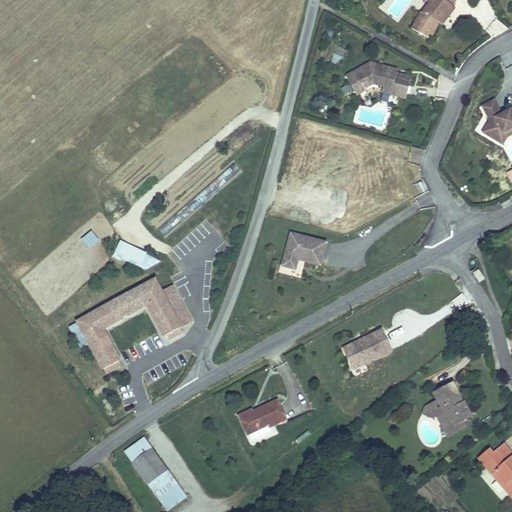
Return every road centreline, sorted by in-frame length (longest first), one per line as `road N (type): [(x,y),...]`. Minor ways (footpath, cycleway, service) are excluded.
road 1 (unclassified): [(199,384),(252,236),(314,0)]
road 2 (unclassified): [(199,384),(452,243)]
road 3 (residential): [(511,39),(469,69),(434,153),(433,180),(448,207),(452,243)]
road 4 (unclassified): [(24,511),(199,384)]
road 5 (residential): [(511,377),(494,318),(456,264),(452,243)]
